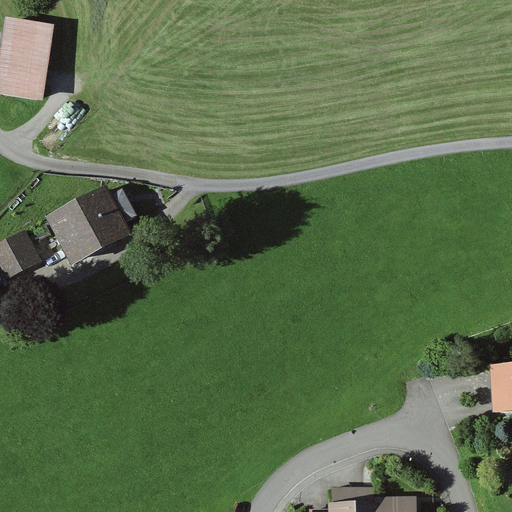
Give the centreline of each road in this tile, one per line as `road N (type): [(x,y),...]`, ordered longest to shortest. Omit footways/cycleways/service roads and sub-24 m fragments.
road 1 (residential): [(0,137),(15,153),(45,163),(207,187),(511,145)]
road 2 (residential): [(263,511),(306,464),(377,434),(408,431),(431,437),(450,465),(464,511)]
